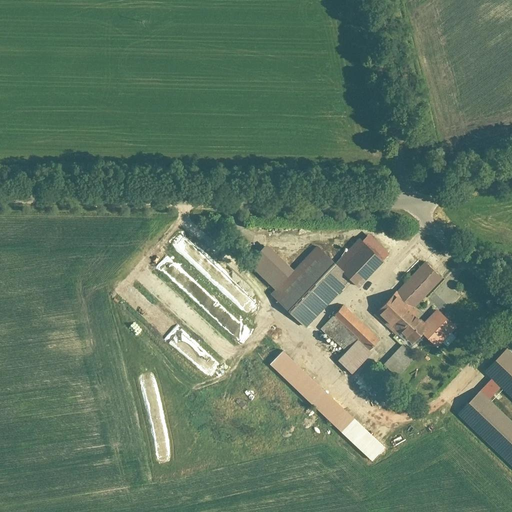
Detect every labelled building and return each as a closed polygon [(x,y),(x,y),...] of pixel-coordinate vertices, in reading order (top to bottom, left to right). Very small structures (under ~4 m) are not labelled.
[(271,296),(304,329),(349,283),(355,290),(387,257),(365,235),(334,266),(316,248),(291,273),(264,247),(246,265),(274,292),(271,296)] [(423,264),(395,293),(414,311),(442,281),(423,264)] [(426,321),(414,311),(395,293),(376,314),(410,346),(423,332),(436,344),(459,320),(442,304),(426,321)] [(335,363),(349,377),(370,355),(368,353),(378,342),(343,307),(320,331),(344,354),(335,363)] [(412,356),(399,344),(382,362),(396,374),(412,356)] [(479,393),(456,416),(511,469),(511,422),(489,401),(500,389),(511,400),(511,356),(506,351),(483,375),(490,381),(479,393)] [(268,366),(340,435),(352,422),(279,354),(268,366)]
